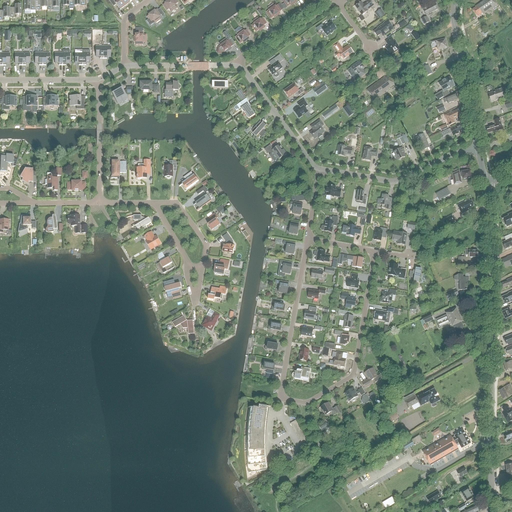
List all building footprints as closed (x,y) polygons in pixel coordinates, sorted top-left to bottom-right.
[(36,11),(36,0),(28,0),(26,0),(24,0),(24,11),(36,11)] [(40,0),(41,0),(36,0),(36,11),(42,11),(42,8),(47,8),(47,0),(40,0)] [(52,0),(47,0),(47,8),(47,10),(53,10),(53,8),(59,8),(58,0),(52,0)] [(121,10),(126,7),(120,0),(111,0),(110,1),(114,7),(117,5),(121,10)] [(170,9),(171,12),(177,8),(175,5),(178,3),(176,0),(170,0),(163,6),(167,11),(170,9)] [(361,2),(355,7),(362,16),(368,11),(367,10),(374,6),(370,0),(363,5),(361,2)] [(498,6),(493,0),(482,0),(483,1),(475,7),(476,8),(472,11),(477,17),(482,14),(483,15),(485,14),(492,9),(493,10),(498,6)] [(280,3),(278,5),(275,7),(274,4),(268,9),(270,11),(267,13),(271,18),(284,9),(282,6),(280,3)] [(428,7),(426,3),(421,6),(423,9),(426,16),(432,12),(433,13),(434,14),(436,13),(437,13),(439,12),(439,11),(435,3),(428,7)] [(15,8),(10,8),(10,18),(15,18),(15,15),(21,15),(21,5),(19,5),(15,5),(15,8)] [(4,18),(10,18),(10,8),(3,8),(3,11),(1,11),(0,10),(0,20),(4,21),(4,18)] [(385,15),(381,9),(377,12),(380,18),(385,15)] [(149,20),(146,22),(149,25),(151,23),(153,21),(155,24),(161,20),(159,17),(161,16),(163,18),(165,16),(162,12),(160,13),(157,10),(147,17),(149,20)] [(430,22),(427,16),(421,19),(424,25),(430,22)] [(263,18),(260,20),(259,18),(253,22),(255,24),(252,26),(256,32),(267,24),(263,18)] [(397,23),(401,29),(407,24),(403,18),(397,23)] [(383,37),(394,29),(387,20),(384,23),(377,29),(378,29),(374,32),(377,37),(381,34),(383,37)] [(333,33),(333,32),(337,29),(332,23),(324,28),(322,25),(316,29),(319,32),(322,30),(327,36),(331,34),(333,33)] [(411,24),(405,28),(407,30),(409,30),(410,32),(414,30),(411,24)] [(143,36),(143,33),(143,30),(142,28),(136,29),(136,46),(143,46),(143,43),(146,43),(146,36),(143,36)] [(237,34),(238,36),(236,38),(240,44),(251,36),(247,30),(244,32),(242,30),(237,34)] [(416,31),(412,35),(416,41),(421,38),(416,31)] [(219,48),(218,53),(223,54),(233,46),(236,44),(231,39),(226,32),(222,35),(225,40),(219,44),(221,46),(219,48)] [(394,42),(391,38),(386,42),(388,45),(389,45),(389,46),(386,49),(390,54),(392,52),(393,53),(394,53),(400,49),(395,42),(394,42)] [(445,40),(435,42),(430,44),(431,49),(438,48),(438,50),(447,48),(445,40)] [(353,53),(350,48),(348,50),(346,47),(343,50),(339,44),(334,47),(338,53),(336,55),(338,58),(340,56),(343,60),(353,53)] [(279,74),(278,72),(282,69),(279,64),(284,61),(280,55),(274,59),(276,63),(268,69),(273,76),(273,75),(275,77),(276,78),(277,78),(279,77),(279,75),(279,74)] [(351,68),(347,71),(352,77),(354,79),(358,76),(360,78),(365,74),(362,70),(364,68),(360,62),(351,68)] [(429,65),(422,68),(426,76),(433,73),(429,65)] [(389,89),(394,85),(388,78),(386,79),(385,77),(367,90),(375,100),(387,92),(386,91),(389,89)] [(439,84),(444,92),(455,86),(450,77),(445,80),(442,81),(442,82),(439,84)] [(347,92),(355,86),(351,81),(343,86),(347,92)] [(158,93),(158,86),(151,86),(151,83),(140,83),(140,90),(154,90),(154,93),(158,93)] [(178,91),(178,88),(179,88),(179,87),(180,87),(179,86),(179,85),(178,85),(178,83),(169,83),(169,85),(166,85),(166,91),(164,91),(165,98),(173,98),(173,91),(178,91)] [(299,91),(294,84),(284,91),(289,98),(294,95),(296,93),(298,96),(304,92),(302,89),(299,91)] [(119,88),(111,92),(115,98),(118,104),(122,102),(127,99),(126,96),(127,95),(133,95),(133,88),(127,88),(127,90),(124,92),(122,88),(121,87),(119,88)] [(322,93),(318,87),(313,90),(317,96),(322,93)] [(508,97),(504,88),(493,92),(493,93),(488,94),(489,97),(488,97),(489,100),(490,100),(491,102),(499,100),(508,97)] [(241,101),(246,98),(240,90),(235,94),(241,101)] [(454,101),(458,99),(457,97),(456,95),(455,94),(446,98),(446,99),(444,100),(445,103),(448,102),(448,103),(452,102),(454,102),(454,101)] [(2,98),(2,101),(2,104),(2,110),(9,110),(9,107),(17,107),(17,97),(2,98)] [(23,97),(23,100),(23,105),(23,111),(30,111),(30,107),(37,107),(37,97),(23,97)] [(58,97),(43,97),(43,107),(58,107),(58,97)] [(84,110),(84,97),(70,97),(70,107),(77,107),(77,110),(84,110)] [(294,112),(299,118),(308,112),(305,108),(308,106),(304,100),(298,105),(300,108),(294,112)] [(255,115),(248,104),(245,106),(242,102),(233,108),(237,113),(241,109),(249,120),(255,115)] [(336,105),(330,109),(333,114),(339,109),(336,105)] [(376,112),(370,105),(362,112),(367,119),(376,112)] [(443,105),(436,108),(438,113),(445,110),(443,105)] [(348,106),(344,109),(349,117),(354,114),(348,106)] [(330,109),(322,116),(325,120),(333,114),(330,109)] [(461,116),(458,110),(454,112),(450,113),(444,116),(449,126),(455,123),(453,120),(457,119),(457,118),(461,116)] [(487,133),(497,130),(497,131),(504,129),(500,118),(494,120),(495,126),(486,129),(487,133)] [(320,121),(312,126),(311,127),(313,131),(310,133),(314,140),(318,138),(319,139),(322,136),(322,135),(325,133),(321,128),(324,126),(320,121)] [(254,133),(253,134),(257,137),(258,135),(262,138),(266,133),(263,130),(266,126),(263,123),(259,127),(257,125),(252,131),(254,133)] [(446,131),(443,132),(442,133),(444,136),(452,133),(453,136),(459,133),(458,132),(463,130),(461,125),(457,126),(446,131)] [(424,134),(414,138),(415,140),(417,139),(422,151),(430,147),(424,134)] [(397,140),(396,140),(399,146),(405,143),(402,137),(401,137),(397,140)] [(270,146),(265,150),(267,153),(271,154),(269,155),(274,162),(278,159),(279,160),(287,155),(281,147),(279,148),(278,147),(273,150),(270,146)] [(339,152),(338,156),(345,157),(345,155),(352,156),(353,150),(346,148),(347,147),(338,146),(337,152),(339,152)] [(377,157),(378,152),(373,151),(373,150),(365,148),(363,160),(371,161),(372,157),(377,157)] [(406,157),(402,148),(394,152),(398,161),(406,157)] [(13,159),(14,156),(1,155),(0,172),(7,172),(7,164),(8,164),(12,164),(12,167),(16,167),(18,160),(13,159)] [(126,173),(126,171),(126,162),(117,162),(117,161),(114,161),(114,162),(113,162),(113,169),(111,169),(111,179),(119,179),(119,180),(119,173),(126,173)] [(137,168),(137,179),(138,179),(138,180),(141,180),(141,179),(147,179),(147,173),(150,173),(150,161),(144,161),(144,165),(138,165),(138,168),(137,168)] [(177,169),(177,161),(170,162),(170,166),(164,166),(164,167),(163,168),(163,170),(164,170),(164,173),(165,173),(165,177),(167,177),(167,178),(168,179),(170,179),(171,178),(171,177),(172,177),(172,173),(173,173),(173,169),(177,169)] [(33,182),(33,177),(37,176),(37,168),(31,168),(31,170),(25,170),(20,178),(23,179),(22,181),(26,183),(27,181),(29,181),(29,182),(33,182)] [(461,172),(462,173),(459,173),(459,172),(453,175),(455,185),(461,184),(460,177),(462,177),(463,180),(472,178),(471,173),(470,174),(469,171),(465,172),(465,171),(461,172)] [(192,172),(184,178),(187,180),(187,181),(187,182),(180,187),(182,186),(186,191),(198,182),(194,177),(191,173),(192,173),(192,172)] [(47,174),(47,177),(47,180),(45,180),(45,185),(47,185),(47,189),(52,189),(52,188),(54,188),(54,191),(58,191),(58,178),(52,178),(52,174),(47,174)] [(81,191),(81,190),(85,190),(85,183),(81,183),(81,182),(72,182),(72,184),(68,184),(68,190),(72,190),(72,191),(81,191)] [(326,196),(334,197),(340,198),(341,190),(336,189),(336,187),(328,186),(328,190),(327,190),(327,193),(326,196)] [(204,187),(196,192),(198,195),(203,191),(205,194),(207,192),(204,187)] [(436,194),(439,200),(451,194),(447,188),(436,194)] [(356,201),(357,201),(356,203),(366,205),(367,198),(364,197),(365,192),(358,191),(356,201)] [(390,210),(392,199),(389,198),(389,196),(383,195),(382,200),(378,199),(377,205),(383,206),(382,209),(390,210)] [(207,196),(194,206),(198,211),(197,211),(197,212),(212,201),(211,201),(211,202),(207,197),(207,196)] [(474,206),(471,201),(470,202),(469,199),(465,200),(466,201),(457,205),(462,214),(469,211),(468,209),(474,206)] [(301,216),(303,204),(295,203),(291,202),(290,205),(291,205),(290,209),(294,210),(293,215),(301,216)] [(511,210),(511,213),(508,215),(508,217),(502,219),(506,228),(511,225),(511,203),(510,205),(511,210)] [(222,205),(216,209),(218,213),(224,209),(222,205)] [(212,222),(208,225),(212,231),(214,229),(215,230),(218,228),(217,227),(220,225),(217,220),(218,219),(215,214),(209,218),(212,222)] [(443,220),(446,227),(455,222),(452,215),(443,220)] [(26,230),(27,229),(27,226),(31,226),(32,226),(32,229),(36,229),(36,222),(31,222),(31,218),(26,218),(26,216),(22,216),(20,224),(18,233),(19,232),(20,232),(21,232),(22,232),(23,231),(24,231),(25,231),(25,230),(26,230)] [(53,232),(52,228),(54,228),(54,230),(57,229),(55,216),(52,217),(52,218),(51,219),(50,219),(49,219),(49,220),(48,220),(48,221),(47,222),(47,223),(47,224),(47,225),(47,226),(47,227),(46,228),(46,229),(45,230),(45,231),(45,232),(46,232),(46,233),(47,233),(53,232)] [(79,234),(79,227),(79,216),(71,216),(71,218),(67,218),(67,224),(71,224),(71,227),(74,227),(75,234),(79,234)] [(142,216),(134,216),(134,221),(140,221),(141,223),(135,226),(138,231),(143,229),(144,231),(148,229),(146,226),(151,224),(150,223),(149,222),(148,221),(147,220),(146,219),(145,219),(144,218),(143,218),(142,217),(142,216)] [(329,217),(328,222),(326,221),(325,226),(322,226),(321,227),(321,229),(322,231),(324,231),(332,233),(333,226),(337,227),(338,218),(333,217),(333,218),(329,217)] [(0,233),(3,234),(3,231),(8,231),(8,220),(0,220),(0,226),(0,233)] [(300,223),(291,222),(289,234),(298,236),(300,223)] [(356,228),(356,227),(349,226),(349,228),(348,228),(348,227),(344,227),(342,234),(346,234),(346,233),(347,234),(347,236),(355,237),(355,234),(361,235),(362,229),(356,228)] [(376,230),(374,240),(381,241),(382,236),(387,237),(388,230),(381,228),(380,231),(376,230)] [(407,234),(399,233),(394,232),(393,241),(398,242),(397,244),(405,246),(407,234)] [(151,233),(145,236),(148,242),(146,243),(150,250),(161,244),(157,237),(154,238),(151,233)] [(505,250),(511,246),(511,233),(503,237),(505,242),(502,243),(505,250)] [(227,234),(223,238),(226,242),(231,239),(227,234)] [(224,246),(223,253),(233,254),(234,254),(234,253),(235,246),(232,246),(232,241),(231,239),(226,242),(226,245),(225,245),(225,246),(224,246)] [(296,244),(288,242),(284,242),(283,245),(287,245),(286,254),(294,256),(296,244)] [(318,251),(318,252),(315,252),(314,256),(317,257),(317,261),(324,263),(324,262),(330,263),(331,256),(325,255),(326,252),(318,251)] [(160,262),(166,259),(162,252),(156,255),(160,262)] [(511,265),(511,255),(507,257),(507,258),(502,260),(505,268),(510,266),(510,267),(511,265)] [(349,256),(348,260),(353,261),(352,267),(362,269),(364,259),(349,256)] [(168,272),(166,268),(173,264),(169,258),(158,265),(163,274),(168,272)] [(280,264),(278,276),(284,277),(285,274),(291,275),(293,263),(285,261),(285,262),(280,261),(280,264)] [(215,266),(214,270),(215,270),(214,273),(219,274),(218,275),(224,276),(225,270),(228,271),(229,265),(220,263),(220,267),(215,266)] [(396,277),(396,276),(404,277),(405,270),(398,269),(398,266),(390,264),(389,275),(396,277)] [(322,280),(323,272),(317,271),(317,272),(313,271),(312,278),(322,280)] [(358,276),(352,275),(351,280),(348,279),(347,287),(358,289),(360,281),(357,280),(358,276)] [(469,278),(463,278),(463,275),(458,275),(458,281),(459,281),(459,290),(467,290),(467,284),(469,284),(469,278)] [(502,284),(503,288),(509,286),(509,287),(511,285),(511,278),(506,281),(507,282),(502,284)] [(275,283),(281,284),(279,294),(287,295),(289,283),(275,281),(275,283)] [(182,298),(180,289),(181,289),(180,284),(165,288),(166,293),(167,292),(168,298),(172,297),(173,300),(182,298)] [(225,296),(226,291),(212,288),(211,295),(209,295),(208,300),(214,301),(214,299),(221,300),(222,295),(225,296)] [(325,294),(326,290),(320,289),(319,292),(316,291),(316,292),(309,291),(308,298),(318,300),(320,293),(325,294)] [(381,303),(384,303),(385,303),(391,304),(392,296),(396,296),(397,291),(390,290),(389,294),(383,293),(382,299),(381,299),(381,303)] [(448,301),(459,296),(456,290),(445,295),(448,301)] [(501,297),(504,304),(506,303),(506,304),(511,301),(511,291),(508,293),(508,294),(501,297)] [(348,298),(349,295),(349,294),(342,293),(341,299),(348,300),(346,307),(351,308),(352,306),(355,307),(357,300),(348,298)] [(318,316),(316,316),(317,309),(310,307),(309,312),(306,312),(305,318),(318,321),(318,316)] [(466,332),(461,322),(456,309),(447,313),(447,315),(436,320),(439,328),(451,322),(457,336),(466,332)] [(511,316),(511,311),(511,312),(509,309),(502,312),(505,319),(511,316)] [(374,320),(386,322),(386,323),(389,324),(390,314),(388,314),(388,313),(376,311),(374,320)] [(203,326),(203,327),(212,332),(217,322),(220,316),(215,313),(211,319),(208,317),(203,326)] [(433,320),(431,315),(422,319),(425,324),(433,320)] [(354,317),(346,316),(344,327),(352,329),(354,317)] [(187,321),(184,317),(173,323),(175,328),(181,325),(183,329),(188,328),(189,335),(194,334),(193,321),(188,322),(187,321)] [(272,324),(271,330),(281,332),(282,325),(272,324)] [(303,328),(302,335),(312,337),(314,329),(309,329),(303,328)] [(335,331),(334,335),(342,336),(342,338),(338,338),(337,343),(341,344),(341,345),(346,346),(349,344),(350,337),(349,337),(349,333),(343,332),(335,331)] [(265,349),(268,350),(278,351),(279,346),(272,344),(272,340),(267,339),(266,344),(269,344),(269,345),(266,344),(265,349)] [(301,349),(299,360),(307,362),(309,351),(301,349)] [(346,360),(342,359),(343,354),(337,353),(336,358),(335,358),(334,365),(345,367),(346,360)] [(452,358),(450,354),(440,360),(442,364),(452,358)] [(266,360),(265,363),(265,365),(262,364),(262,369),(267,370),(267,374),(274,375),(275,365),(272,365),(273,361),(266,360)] [(511,369),(511,360),(503,363),(506,372),(511,369)] [(301,371),(299,370),(299,371),(298,371),(297,372),(297,373),(295,372),(294,373),(293,374),(293,375),(293,376),(294,377),(295,377),(295,379),(308,381),(309,378),(306,377),(307,372),(310,373),(310,369),(302,368),(301,371)] [(380,375),(377,376),(375,373),(376,372),(374,368),(365,373),(369,380),(362,383),(365,389),(373,384),(372,381),(374,380),(376,383),(382,379),(380,375)] [(511,394),(511,388),(510,385),(498,391),(503,400),(511,394)] [(356,393),(354,389),(345,394),(347,398),(348,397),(350,401),(358,397),(358,395),(360,393),(362,396),(365,394),(362,388),(358,391),(359,391),(356,393)] [(425,394),(424,395),(423,394),(416,397),(414,394),(403,399),(408,408),(419,403),(421,406),(429,402),(431,406),(431,405),(432,407),(433,408),(436,406),(437,405),(436,403),(440,401),(434,389),(425,394)] [(329,403),(321,408),(323,412),(324,412),(326,416),(332,412),(334,416),(339,413),(335,408),(333,409),(329,403)] [(511,420),(511,417),(509,412),(511,411),(508,405),(502,408),(505,414),(503,415),(508,423),(511,420)] [(251,408),(250,408),(249,415),(248,422),(248,429),(247,437),(247,444),(247,451),(248,458),(248,466),(249,473),(268,470),(267,464),(267,457),(266,451),(266,444),(266,437),(267,431),(267,424),(268,418),(269,411),(270,408),(258,406),(256,406),(255,406),(253,407),(252,408),(251,408)] [(399,418),(395,410),(375,422),(379,429),(399,418)] [(321,431),(329,427),(326,422),(319,426),(321,431)] [(431,433),(434,437),(441,432),(438,428),(431,433)] [(450,435),(422,451),(430,465),(458,449),(456,445),(459,444),(462,449),(471,444),(463,431),(454,436),(455,437),(452,439),(450,435)] [(406,450),(414,445),(412,441),(403,447),(406,450)] [(457,473),(460,478),(467,473),(465,468),(457,473)] [(461,492),(467,502),(474,497),(469,488),(461,492)] [(438,492),(427,499),(430,504),(441,497),(438,492)] [(386,509),(395,503),(392,497),(383,503),(386,509)]
